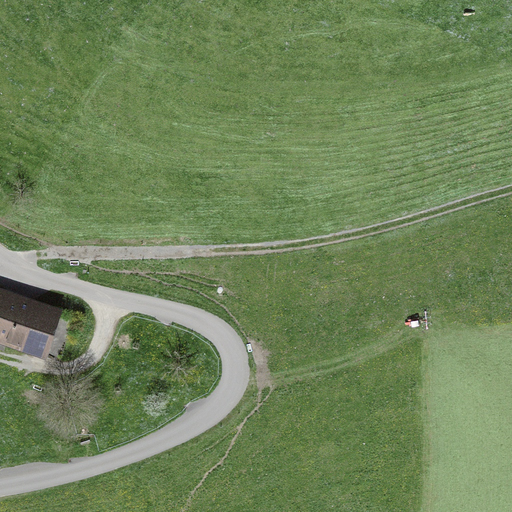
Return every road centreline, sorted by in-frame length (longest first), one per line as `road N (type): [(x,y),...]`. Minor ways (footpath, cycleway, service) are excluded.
road 1 (track): [(8,259),(268,248),(393,225),(511,189)]
road 2 (track): [(112,297),(103,336),(77,370),(51,372),(28,361)]
